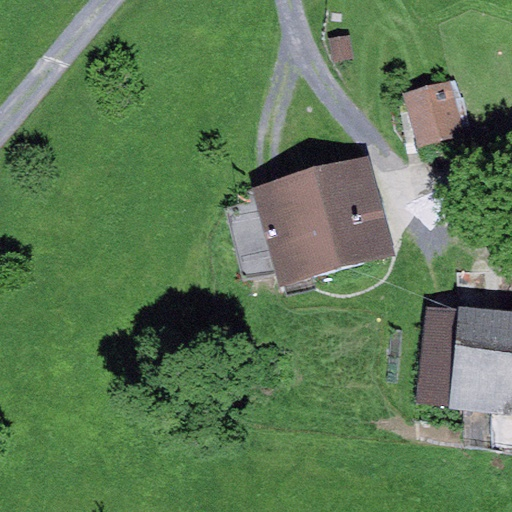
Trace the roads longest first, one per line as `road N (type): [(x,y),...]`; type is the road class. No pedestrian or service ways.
road 1 (track): [(408,189),(324,86),(288,0)]
road 2 (track): [(108,0),(0,129)]
